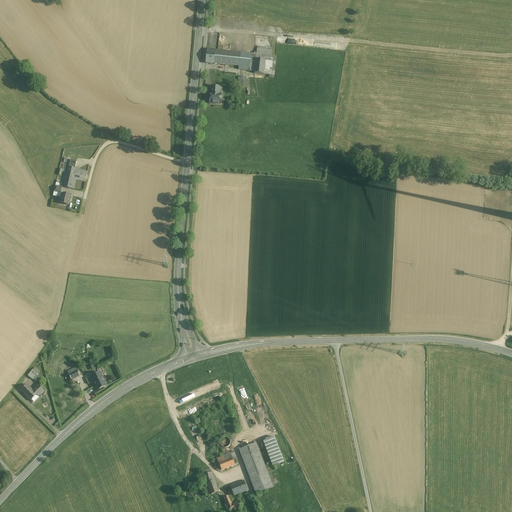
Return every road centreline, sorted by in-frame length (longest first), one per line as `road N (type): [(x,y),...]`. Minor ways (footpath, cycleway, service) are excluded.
road 1 (secondary): [(192,357),(178,279),(202,0)]
road 2 (secondary): [(192,357),(272,342),(423,338),(511,354)]
road 3 (track): [(200,28),(511,54)]
road 4 (secondary): [(0,501),(100,403),(192,357)]
